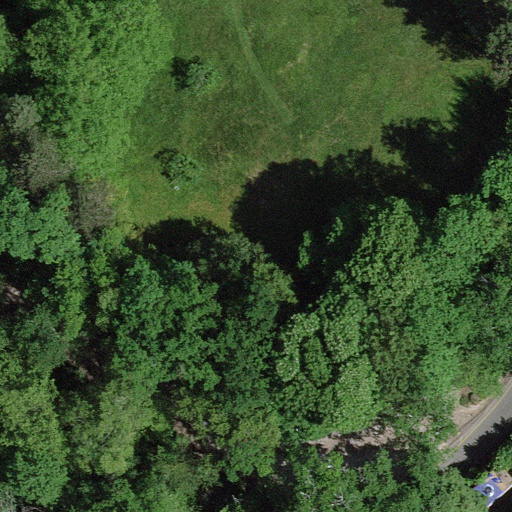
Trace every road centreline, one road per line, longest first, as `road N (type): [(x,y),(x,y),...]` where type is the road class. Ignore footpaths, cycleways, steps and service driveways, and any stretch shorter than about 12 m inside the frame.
road 1 (track): [(0,285),(197,416),(294,441),(384,445)]
road 2 (residential): [(383,511),(469,453),(511,408)]
